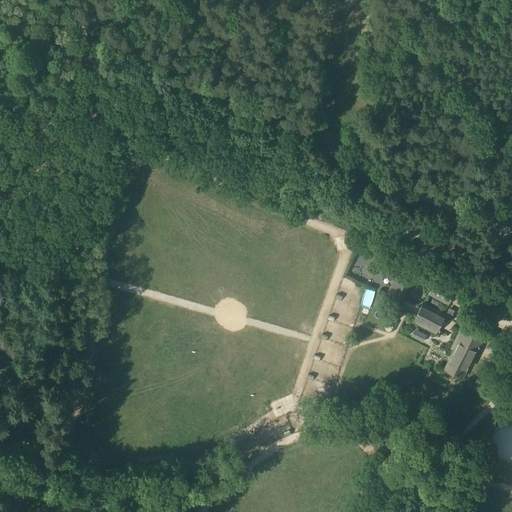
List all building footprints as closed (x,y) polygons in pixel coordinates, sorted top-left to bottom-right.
[(386,294),(402,302),(414,278),(428,285),(434,274),(404,259),(386,294)] [(436,283),(430,294),(448,303),(454,292),(436,283)] [(498,298),(508,302),(511,304),(511,292),(502,288),(502,289),(498,298)] [(491,294),(488,302),(491,303),(494,304),(497,297),(495,296),(491,294)] [(414,321),(436,332),(445,315),(446,314),(424,303),(414,321)] [(446,314),(445,315),(451,318),(454,310),(449,308),(446,314)] [(457,321),(462,323),(465,316),(461,314),(457,321)] [(472,358),(475,359),(487,336),(464,324),(452,348),(455,350),(445,369),(461,378),(472,358)] [(491,329),(488,336),(493,338),(494,339),(497,331),(496,331),(491,329)] [(496,340),(501,343),(505,336),(499,333),(496,340)]
